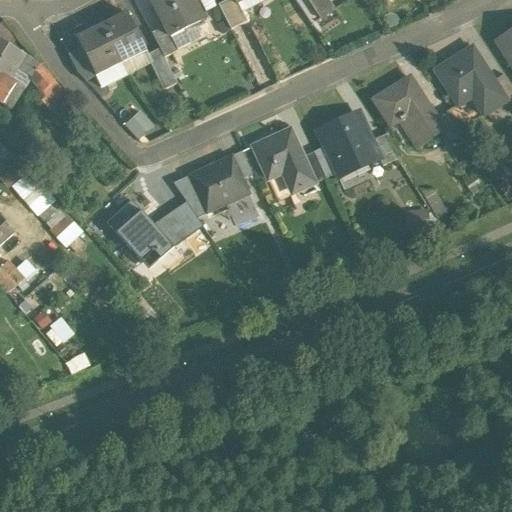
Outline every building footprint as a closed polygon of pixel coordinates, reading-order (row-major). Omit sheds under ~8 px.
[(190,0),(154,0),(149,3),(162,28),(168,40),(169,39),(184,32),(183,31),(201,22),(201,23),(202,22),(190,0)] [(234,1),(232,2),(231,0),(228,0),(217,6),(230,32),(246,24),(234,1)] [(306,0),(305,0),(296,6),(310,28),(334,13),(325,0),(308,0),(307,1),(306,0)] [(145,53),(126,14),(101,26),(120,65),(145,53)] [(101,26),(75,39),(94,78),(120,65),(101,26)] [(168,40),(162,28),(150,35),(158,50),(161,57),(163,60),(176,53),(169,39),(168,40)] [(511,33),(496,44),(511,68),(511,33)] [(22,56),(0,41),(0,89),(6,80),(14,69),(22,56)] [(158,50),(146,57),(149,63),(161,57),(158,50)] [(471,51),(434,74),(457,111),(472,102),(483,119),(505,105),(493,84),(471,51)] [(39,67),(22,56),(14,69),(30,80),(31,78),(39,67)] [(161,57),(149,63),(164,92),(176,86),(163,60),(161,57)] [(61,92),(39,67),(31,78),(48,103),(61,92)] [(511,100),(511,91),(503,78),(493,84),(505,105),(511,100)] [(6,80),(0,89),(0,104),(3,107),(16,87),(6,80)] [(423,106),(407,83),(373,104),(389,130),(399,124),(414,149),(441,132),(442,133),(443,133),(436,122),(425,104),(423,106)] [(16,87),(3,107),(9,111),(23,91),(16,87)] [(140,140),(155,126),(141,111),(126,125),(140,140)] [(446,115),(436,122),(443,133),(442,133),(449,144),(460,137),(446,115)] [(355,119),(317,135),(338,181),(379,163),(371,144),(367,146),(355,119)] [(289,133),(251,150),(266,182),(285,174),(295,195),(314,187),(301,160),(289,133)] [(371,144),(379,163),(383,170),(397,164),(382,139),(371,144)] [(311,155),(301,160),(314,187),(324,182),(311,155)] [(232,160),(190,179),(207,217),(230,207),(237,223),(256,214),(244,187),(232,160)] [(6,174),(62,250),(79,237),(22,161),(6,174)] [(435,191),(424,197),(437,219),(447,213),(435,191)] [(149,273),(173,251),(152,228),(130,205),(106,226),(149,273)] [(185,206),(152,228),(173,251),(204,230),(185,206)] [(415,234),(437,223),(430,209),(408,219),(415,234)] [(0,220),(0,247),(13,236),(0,220)] [(8,263),(0,269),(0,289),(6,296),(24,281),(8,263)]
